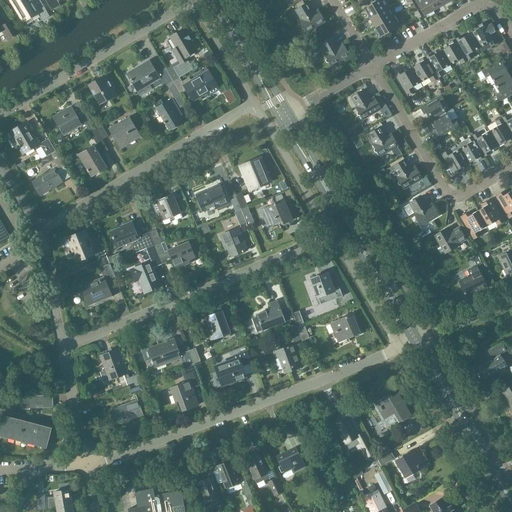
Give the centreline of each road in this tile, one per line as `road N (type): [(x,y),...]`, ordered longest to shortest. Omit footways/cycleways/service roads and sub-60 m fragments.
road 1 (residential): [(86,465),(399,348)]
road 2 (residential): [(64,348),(332,235)]
road 3 (tertiary): [(416,341),(285,118)]
road 4 (residential): [(42,228),(255,103)]
road 5 (residential): [(0,118),(193,1)]
road 6 (residential): [(511,164),(463,193),(447,193),(371,67)]
road 7 (residential): [(371,67),(473,6),(495,10),(511,35)]
road 8 (residential): [(255,103),(332,235)]
road 9 (tertiary): [(492,471),(416,341)]
road 10 (tertiary): [(285,118),(214,0)]
road 11 (residential): [(332,235),(399,348)]
road 12 (residential): [(64,348),(42,228)]
